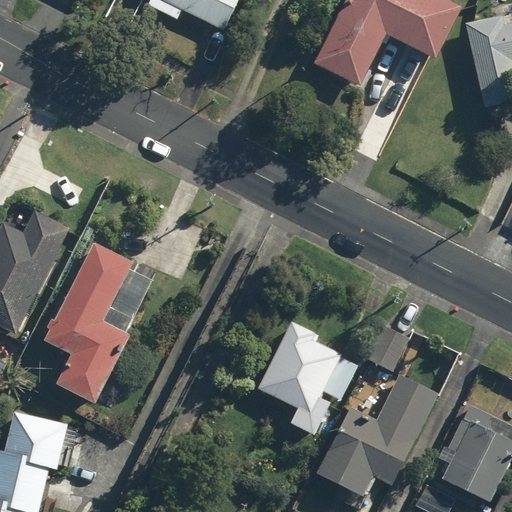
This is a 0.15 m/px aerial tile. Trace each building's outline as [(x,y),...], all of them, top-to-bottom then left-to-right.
[(144,0),(141,6),(177,25),(183,14),(222,35),(240,0),(144,0)] [(348,0),(314,65),(349,83),(359,88),(387,35),(433,59),(459,11),(438,0),(348,0)] [(505,17),(466,25),(484,110),(511,104),(511,22),(506,24),(505,17)] [(21,233),(2,223),(0,226),(0,328),(15,337),(72,227),(34,208),(21,233)] [(135,264),(94,243),(43,341),(72,355),(56,386),(96,405),(130,336),(126,334),(133,320),(111,310),(135,264)] [(290,323),(257,390),(296,409),(288,424),(316,438),(333,403),(322,398),(324,394),(341,402),(359,368),(340,359),(342,355),(316,342),(318,337),(290,323)] [(415,344),(387,328),(370,360),(398,375),(415,344)] [(348,408),(316,475),(363,498),(372,478),(393,488),(437,395),(401,378),(398,383),(375,372),(356,412),(348,408)] [(511,459),(511,424),(472,405),(450,449),(458,453),(445,480),(490,503),(511,459)] [(68,424),(16,414),(7,455),(0,453),(0,511),(39,511),(40,509),(49,468),(59,470),(68,424)] [(450,511),(456,500),(424,485),(414,505),(428,511),(450,511)]
